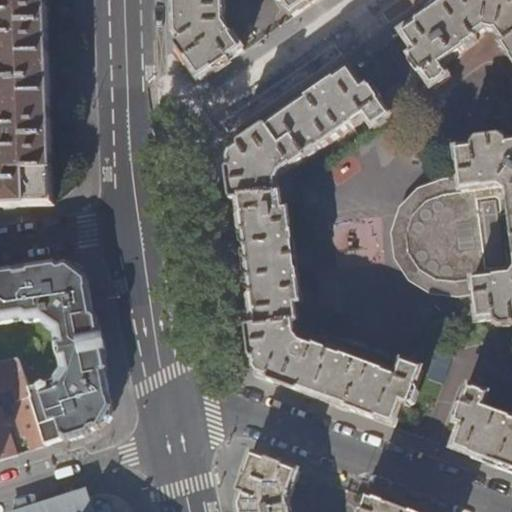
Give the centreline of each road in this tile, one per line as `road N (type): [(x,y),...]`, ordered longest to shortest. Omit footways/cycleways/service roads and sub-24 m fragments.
road 1 (residential): [(511,510),(231,407),(168,413)]
road 2 (residential): [(132,168),(382,0)]
road 3 (tertiary): [(139,230),(168,413)]
road 4 (residential): [(0,496),(173,441)]
road 5 (tertiary): [(112,0),(115,115),(132,168)]
road 6 (tertiary): [(132,168),(142,110),(140,0)]
road 7 (residential): [(139,230),(0,250)]
